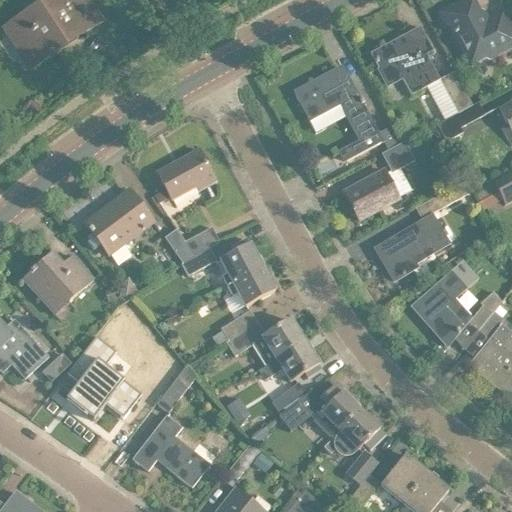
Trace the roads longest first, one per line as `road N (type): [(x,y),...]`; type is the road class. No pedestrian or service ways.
road 1 (residential): [(206,74),(318,290),(380,377),(511,478)]
road 2 (secondary): [(0,223),(32,191),(206,74)]
road 3 (secondary): [(206,74),(349,0)]
road 4 (residential): [(100,502),(0,435)]
